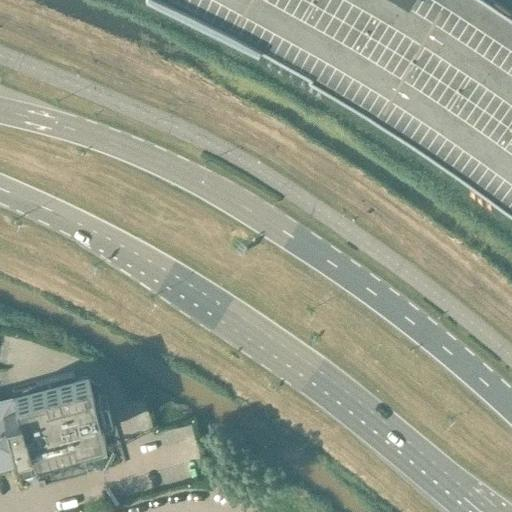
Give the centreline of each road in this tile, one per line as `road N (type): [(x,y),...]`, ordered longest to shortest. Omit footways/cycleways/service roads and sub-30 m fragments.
road 1 (secondary): [(511,415),(378,303),(226,201),(148,158),(0,112)]
road 2 (secondary): [(0,190),(250,331),(480,511)]
